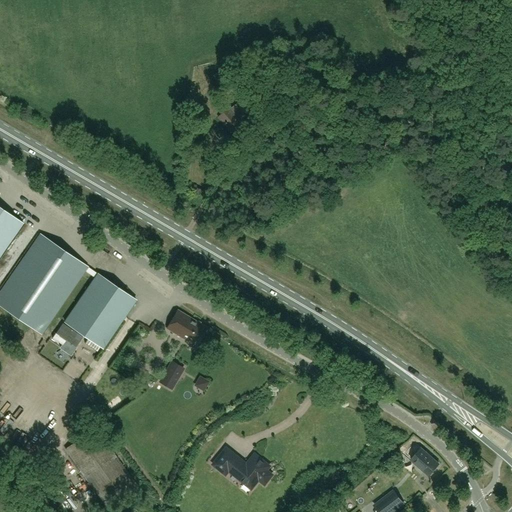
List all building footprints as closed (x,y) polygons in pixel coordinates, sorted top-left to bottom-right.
[(220,88),(226,85),(220,73),(213,75),(220,88)] [(241,119),(253,108),(244,97),(231,108),(230,107),(218,117),(231,133),(244,122),(241,119)] [(0,256),(24,222),(0,204),(0,256)] [(0,291),(0,305),(14,315),(42,334),(87,267),(39,234),(0,291)] [(103,348),(136,300),(96,273),(64,321),(103,348)] [(207,327),(177,310),(166,328),(196,346),(207,327)] [(179,375),(168,368),(160,382),(171,389),(179,375)] [(95,427),(64,449),(107,506),(137,485),(95,427)] [(252,489),(259,479),(265,484),(272,475),(266,470),(270,466),(255,454),(247,464),(226,448),(213,464),(226,474),(229,471),(252,489)] [(429,475),(439,464),(421,448),(411,459),(429,475)] [(393,491),(389,495),(378,502),(374,506),(378,511),(392,511),(398,507),(403,504),(393,491)]
